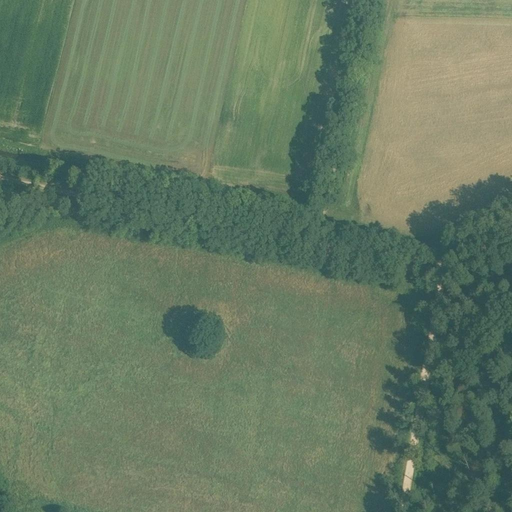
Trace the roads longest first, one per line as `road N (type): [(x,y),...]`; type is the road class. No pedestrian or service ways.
road 1 (track): [(316,249),(0,174)]
road 2 (track): [(443,273),(401,511)]
road 3 (track): [(443,273),(316,249)]
